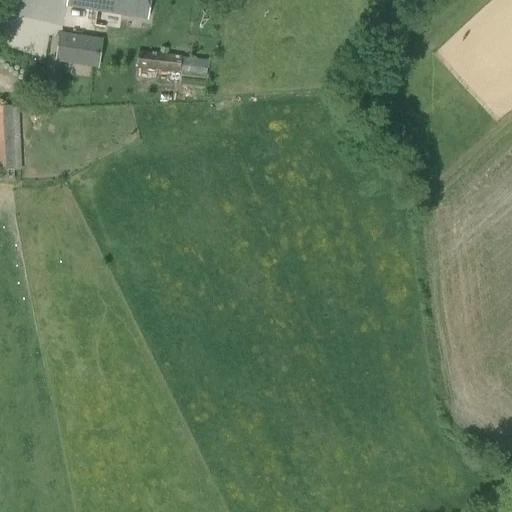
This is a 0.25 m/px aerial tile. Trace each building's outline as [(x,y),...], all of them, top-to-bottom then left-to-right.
[(18,0),(0,0),(0,13),(14,17),(18,0)] [(66,0),(65,8),(96,13),(93,27),(104,29),(107,14),(131,18),(133,21),(139,22),(141,20),(147,21),(150,0),(66,0)] [(95,65),(98,45),(60,39),(57,59),(95,65)] [(180,74),(181,57),(137,53),(136,70),(180,74)] [(18,108),(11,108),(11,107),(0,107),(0,181),(13,181),(13,172),(21,171),(18,108)]
